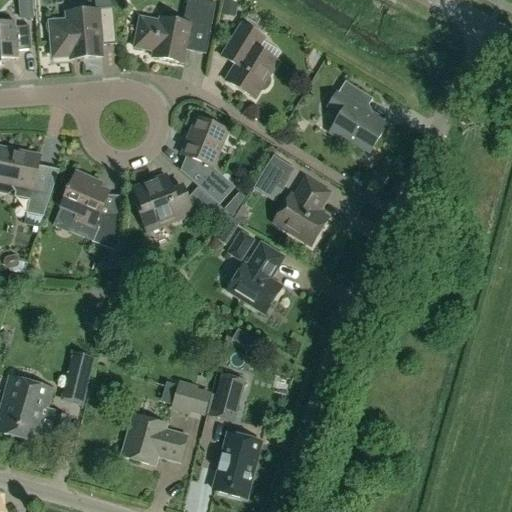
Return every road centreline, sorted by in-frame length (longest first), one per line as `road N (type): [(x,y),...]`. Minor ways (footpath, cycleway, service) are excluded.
road 1 (residential): [(275,511),(343,330),(485,28)]
road 2 (residential): [(75,92),(136,91),(155,101),(156,140),(142,158),(112,161),(87,122)]
